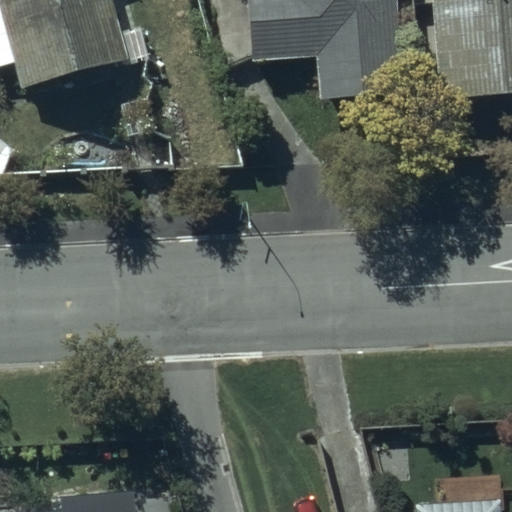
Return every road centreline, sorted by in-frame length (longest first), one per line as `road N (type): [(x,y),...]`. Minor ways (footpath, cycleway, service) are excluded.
road 1 (residential): [(511,279),(162,295)]
road 2 (residential): [(217,511),(162,295)]
road 3 (residential): [(162,295),(0,303)]
